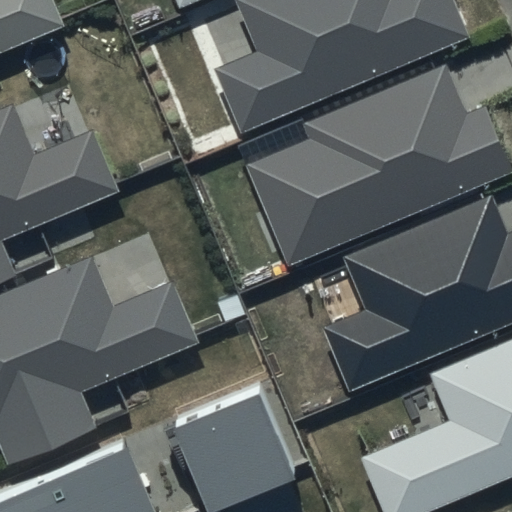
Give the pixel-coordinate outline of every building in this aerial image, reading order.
[(0,0),(0,55),(62,29),(58,21),(48,0),(0,0)] [(176,0),(182,14),(215,0),(176,0)] [(248,0),(239,4),(259,51),(214,70),(242,137),(465,42),(446,0),(248,0)] [(290,268),(511,177),(511,161),(490,109),(469,118),(448,66),(435,71),(296,127),(305,149),(251,172),(290,268)] [(32,157),(10,105),(0,109),(0,284),(15,278),(0,243),(0,240),(115,192),(113,187),(90,132),(32,157)] [(511,328),(511,240),(510,242),(492,199),(484,202),(343,260),(364,309),(319,328),(347,396),(511,328)] [(92,261),(0,300),(0,452),(8,471),(100,431),(85,396),(199,348),(194,336),(172,285),(113,310),(92,261)] [(511,345),(431,381),(448,418),(355,459),(378,511),(441,511),(511,481),(511,345)] [(259,383),(172,416),(208,511),(237,511),(262,503),(299,489),(291,470),(259,383)] [(153,511),(122,437),(0,488),(0,511),(153,511)]
